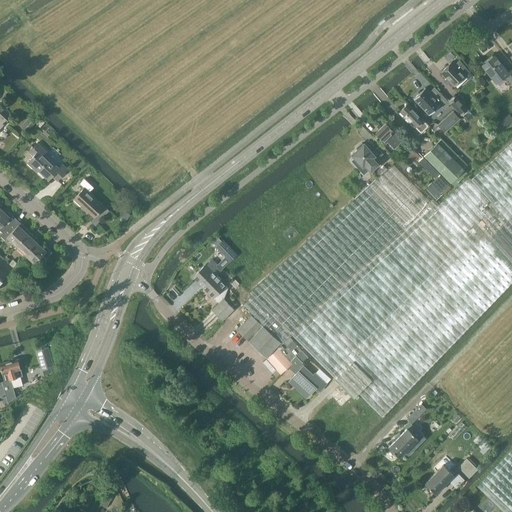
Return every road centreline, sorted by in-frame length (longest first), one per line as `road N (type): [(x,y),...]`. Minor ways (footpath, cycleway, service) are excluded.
road 1 (tertiary): [(126,275),(160,226),(446,0)]
road 2 (unclassified): [(392,511),(367,476),(126,275)]
road 3 (residential): [(0,313),(64,289),(82,257),(0,180)]
road 4 (tertiary): [(126,275),(64,394)]
road 5 (tertiary): [(82,399),(117,323),(126,275)]
road 6 (tertiary): [(0,507),(75,412)]
